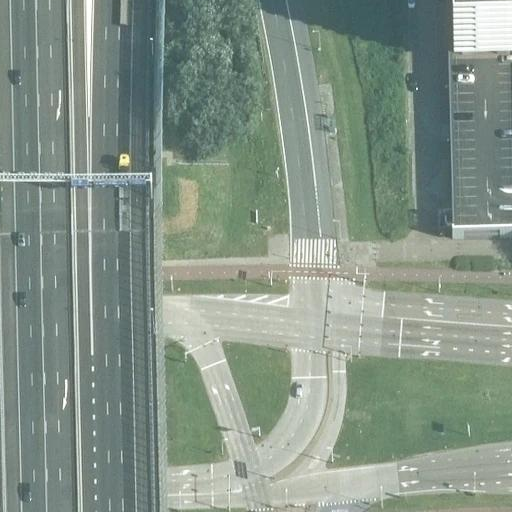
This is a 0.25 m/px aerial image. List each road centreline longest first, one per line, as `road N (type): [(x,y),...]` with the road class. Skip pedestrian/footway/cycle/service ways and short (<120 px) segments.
road 1 (motorway): [(28,0),(39,511)]
road 2 (motorway): [(312,327),(301,183),(270,0)]
road 3 (motorway): [(115,511),(109,234)]
road 4 (motorway): [(109,234),(80,0)]
road 5 (motorway): [(109,234),(112,0)]
road 6 (primary): [(0,494),(212,494)]
road 7 (primary): [(511,335),(312,327)]
road 8 (motorway): [(249,475),(209,364),(189,338),(153,317)]
road 9 (motorway): [(249,475),(297,431),(310,394),(312,327)]
road 10 (primary): [(312,327),(153,317)]
road 11 (unknown): [(480,215),(475,100),(481,92),(511,93)]
road 12 (primary): [(153,317),(0,321)]
road 13 (primary): [(361,485),(511,472)]
